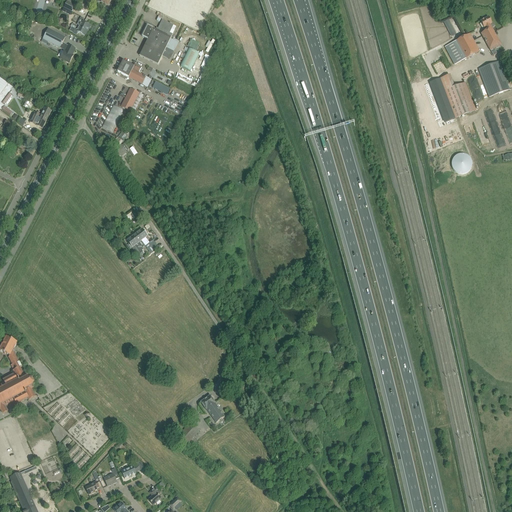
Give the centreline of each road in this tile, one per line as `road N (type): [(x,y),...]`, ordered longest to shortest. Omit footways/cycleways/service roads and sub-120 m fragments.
road 1 (motorway): [(276,0),(353,244),(418,511)]
road 2 (motorway): [(438,511),(371,239),(298,0)]
road 3 (primary): [(0,253),(131,0)]
road 4 (unclassified): [(0,230),(123,0)]
road 5 (unclassified): [(226,337),(83,121)]
road 6 (unclassified): [(0,277),(83,121)]
road 7 (unclassified): [(83,121),(145,0)]
